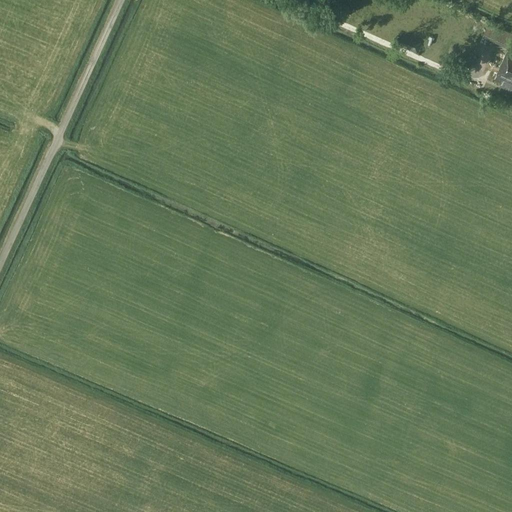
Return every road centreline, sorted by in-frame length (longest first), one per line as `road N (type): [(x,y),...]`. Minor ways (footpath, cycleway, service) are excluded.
road 1 (track): [(0,267),(122,0)]
road 2 (track): [(288,0),(511,98)]
